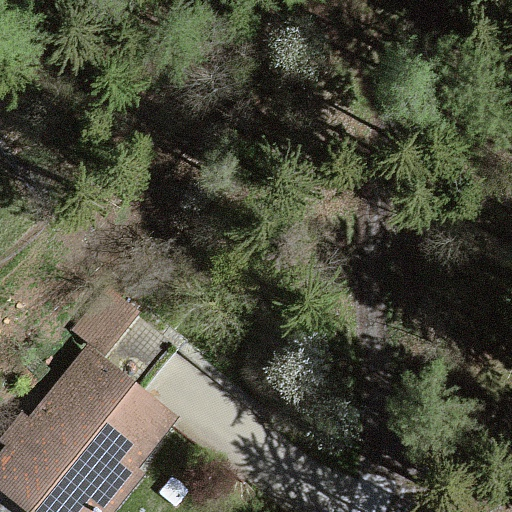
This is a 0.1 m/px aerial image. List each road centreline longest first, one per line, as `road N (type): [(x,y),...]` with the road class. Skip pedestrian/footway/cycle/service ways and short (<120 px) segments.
road 1 (track): [(419,0),(379,160),(369,253),(375,510)]
road 2 (residential): [(141,353),(277,466),(374,511)]
